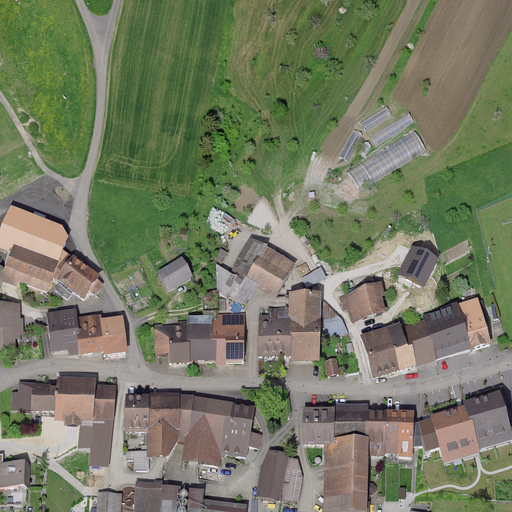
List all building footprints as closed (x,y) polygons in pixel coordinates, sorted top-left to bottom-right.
[(387,107),(360,123),(366,132),(392,116),(387,107)] [(409,113),(370,137),(376,147),(415,123),(409,113)] [(354,130),(340,156),(349,161),(363,134),(354,130)] [(414,131),(347,172),(359,192),(427,151),(414,131)] [(365,142),(358,154),(365,157),(372,145),(365,142)] [(33,214),(11,205),(0,232),(0,247),(11,252),(14,244),(59,261),(63,249),(68,235),(62,225),(45,218),(33,214)] [(268,244),(250,237),(231,271),(243,279),(246,276),(259,284),(257,287),(276,298),(296,264),(267,245),(268,244)] [(59,261),(14,244),(11,252),(5,268),(1,280),(3,281),(17,286),(19,281),(47,291),(53,277),(59,261)] [(439,258),(413,245),(398,274),(424,287),(439,258)] [(228,253),(221,248),(215,258),(222,262),(228,253)] [(101,275),(74,255),(73,257),(63,249),(59,261),(53,277),(56,278),(61,282),(55,289),(68,299),(73,291),(83,299),(90,291),(95,295),(104,284),(97,279),(101,275)] [(182,256),(157,271),(168,290),(193,276),(182,256)] [(257,287),(259,284),(246,276),(243,279),(231,271),(217,264),(218,291),(227,298),(229,295),(247,304),(257,287)] [(327,277),(321,267),(301,277),(307,287),(327,277)] [(382,282),(339,297),(343,312),(348,310),(351,323),(387,312),(382,296),(386,295),(382,282)] [(322,291),(289,291),(289,308),(269,308),(269,315),(259,315),(258,356),(291,357),(291,360),(320,361),(320,338),(321,300),(322,291)] [(478,297),(457,303),(471,348),(491,342),(478,297)] [(0,351),(16,352),(16,339),(21,339),(21,334),(24,334),(24,318),(21,318),(21,303),(0,300),(0,351)] [(325,302),(321,300),(320,338),(348,333),(342,319),(325,302)] [(457,301),(423,315),(430,340),(431,340),(438,359),(471,348),(457,303),(457,301)] [(76,308),(46,312),(52,352),(68,349),(69,355),(80,354),(77,333),(80,333),(77,317),(76,308)] [(102,314),(77,317),(80,333),(77,333),(80,354),(104,351),(104,354),(128,351),(123,315),(102,318),(102,314)] [(217,319),(213,319),(213,339),(216,339),(216,361),(216,365),(226,365),(226,361),(244,361),(245,314),(217,314),(217,319)] [(187,315),(187,321),(187,325),(188,325),(188,340),(190,340),(190,360),(216,361),(216,339),(213,339),(213,319),(213,315),(187,315)] [(423,315),(401,322),(408,345),(412,343),(418,364),(419,365),(438,359),(431,340),(430,340),(423,315)] [(163,324),(155,325),(155,357),(169,356),(169,363),(190,362),(190,360),(190,340),(188,340),(188,325),(187,325),(187,321),(178,321),(177,325),(163,326),(163,324)] [(401,322),(386,326),(399,370),(418,364),(412,343),(408,345),(401,322)] [(399,370),(386,326),(360,334),(373,378),(399,370)] [(336,358),(324,360),(328,376),(340,374),(336,358)] [(96,378),(57,376),(56,386),(55,412),(55,420),(64,421),(64,424),(81,425),(81,420),(93,420),(94,418),(95,385),(96,378)] [(51,383),(19,382),(18,392),(12,391),(12,410),(55,412),(56,386),(51,385),(51,383)] [(116,386),(95,385),(94,418),(113,420),(116,386)] [(464,405),(430,415),(431,418),(439,446),(444,463),(481,452),(480,448),(511,439),(511,431),(500,390),(463,400),(464,405)] [(150,394),(126,394),(125,432),(148,432),(147,456),(169,456),(178,441),(179,438),(180,394),(180,393),(151,392),(150,394)] [(195,395),(180,394),(179,438),(178,441),(185,442),(182,461),(220,467),(222,454),(247,457),(249,447),(260,449),(262,434),(251,431),(255,405),(194,396),(195,395)] [(368,404),(335,404),(335,407),(334,436),(365,436),(365,420),(368,420),(368,410),(368,404)] [(335,407),(304,407),(303,444),(324,445),(334,445),(334,436),(335,407)] [(386,409),(386,410),(384,453),(398,453),(398,457),(413,457),(413,447),(414,422),(414,410),(386,409)] [(386,410),(368,410),(368,420),(365,420),(365,436),(369,437),(369,456),(384,456),(384,453),(386,410)] [(110,467),(113,420),(94,418),(93,420),(93,427),(91,448),(90,466),(110,467)] [(439,446),(431,418),(418,422),(414,422),(413,447),(423,446),(424,451),(439,446)] [(91,448),(93,427),(80,426),(79,448),(91,448)] [(365,436),(334,436),(334,445),(324,445),(323,511),(325,511),(361,511),(365,511),(368,511),(369,456),(369,437),(365,436)] [(260,467),(256,496),(279,500),(280,498),(287,456),(288,453),(269,449),(260,467)] [(298,459),(287,456),(280,498),(297,502),(303,475),(298,459)] [(3,462),(0,462),(0,467),(0,487),(29,489),(30,463),(3,462)] [(160,511),(162,484),(162,480),(155,480),(155,482),(136,481),(134,511),(160,511)] [(177,511),(181,486),(162,484),(160,511),(201,511),(203,499),(204,489),(189,487),(186,511),(177,511)] [(98,492),(97,511),(121,511),(122,493),(98,492)] [(246,511),(248,504),(203,499),(201,511),(246,511)]
